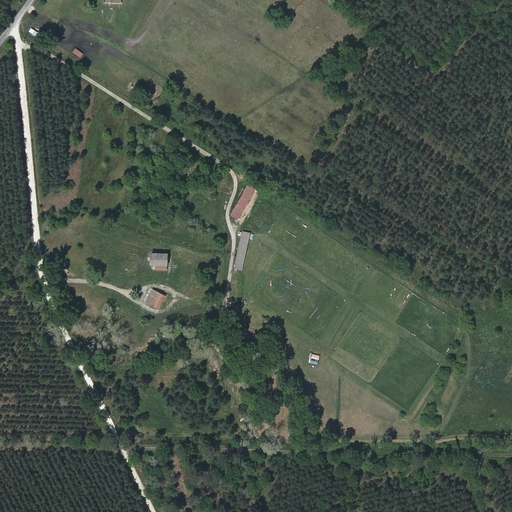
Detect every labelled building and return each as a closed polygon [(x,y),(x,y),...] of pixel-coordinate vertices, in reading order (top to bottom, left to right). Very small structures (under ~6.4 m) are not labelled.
[(82,57),(85,53),(76,48),(74,52),(82,57)] [(240,214),(252,219),(268,190),(257,184),(240,214)] [(244,267),(255,270),(262,236),(251,234),(244,267)] [(158,253),(158,264),(168,264),(172,264),(173,254),(158,253)] [(164,293),(160,291),(155,301),(160,303),(157,309),(163,311),(171,294),(165,291),(164,293)] [(319,364),(320,354),(313,354),(312,363),(319,364)]
